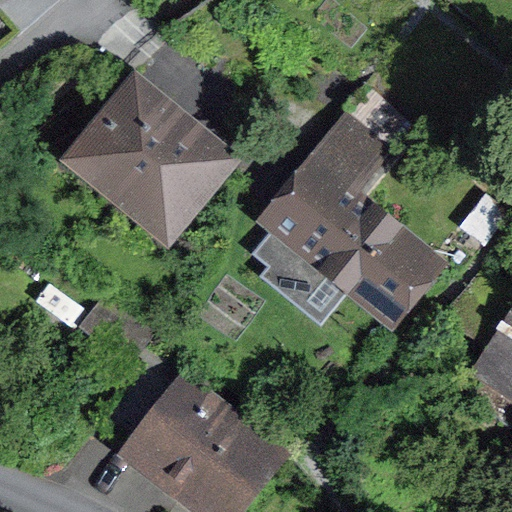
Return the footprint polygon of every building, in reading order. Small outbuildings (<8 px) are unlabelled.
[(0,0),(0,6),(4,11),(16,0),(0,0)] [(161,257),(237,164),(128,75),(52,168),(161,257)] [(415,130),(364,88),(250,226),(265,239),(249,259),(264,271),(256,280),(318,330),(341,301),(387,338),(445,267),(359,197),(415,130)] [(125,373),(158,333),(109,292),(76,332),(125,373)] [(511,312),(508,309),(464,377),(511,407),(511,312)] [(128,435),(170,382),(143,360),(100,413),(128,435)] [(243,511),(288,456),(180,370),(170,382),(128,435),(108,460),(172,511),(243,511)]
